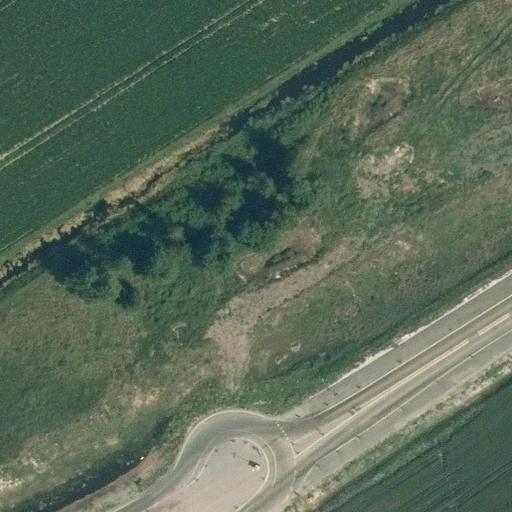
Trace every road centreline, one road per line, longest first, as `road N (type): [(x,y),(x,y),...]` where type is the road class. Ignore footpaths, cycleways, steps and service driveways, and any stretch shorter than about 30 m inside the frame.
road 1 (trunk): [(362,408),(127,511)]
road 2 (trunk): [(199,511),(362,408)]
road 3 (trunk): [(362,408),(511,312)]
road 4 (trunk): [(249,511),(362,408)]
